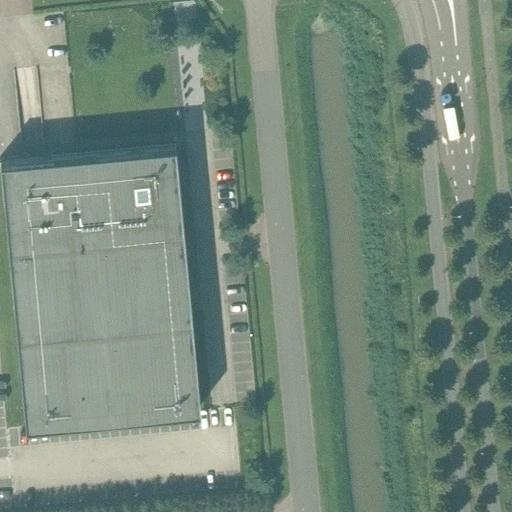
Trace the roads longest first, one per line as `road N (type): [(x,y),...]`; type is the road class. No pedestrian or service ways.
road 1 (tertiary): [(400,0),(418,75),(461,511)]
road 2 (unclassified): [(258,0),(305,511)]
road 3 (tertiary): [(493,511),(437,12)]
